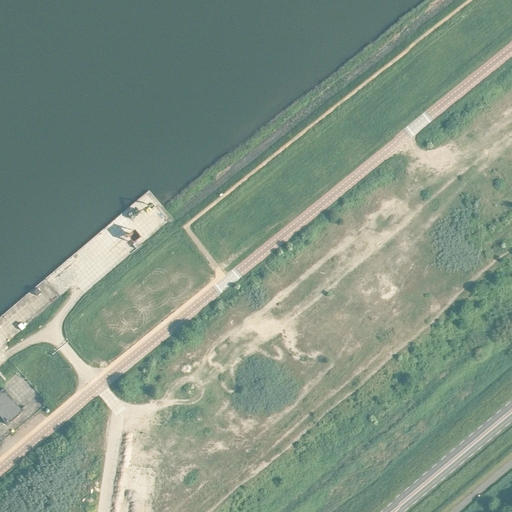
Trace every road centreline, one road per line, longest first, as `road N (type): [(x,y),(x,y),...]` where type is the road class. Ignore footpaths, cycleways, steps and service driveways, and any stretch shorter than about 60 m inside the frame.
road 1 (tertiary): [(0,463),(511,43)]
road 2 (secondary): [(511,400),(377,511)]
road 3 (secondary): [(392,511),(511,412)]
